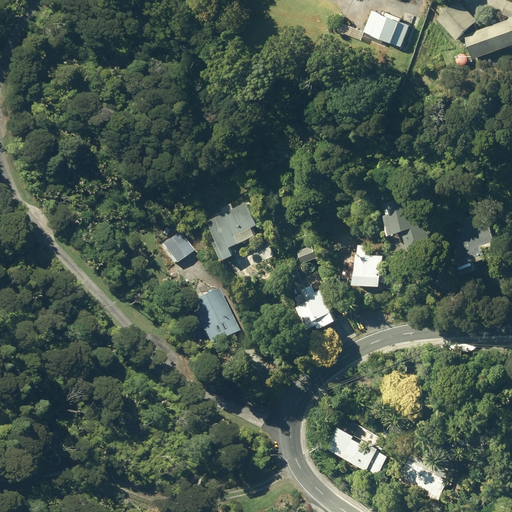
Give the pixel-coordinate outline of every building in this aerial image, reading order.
[(457,0),(439,18),(459,39),(481,19),(462,0),(457,0)] [(469,33),(478,57),(511,44),(511,0),(506,12),(511,14),(511,17),(469,33)] [(366,28),(405,44),(413,24),(375,7),(366,28)] [(383,167),(383,179),(394,179),(393,167),(383,167)] [(421,224),(410,195),(386,204),(390,214),(388,214),(395,233),(407,229),(413,246),(437,237),(430,220),(421,224)] [(218,240),(227,258),(239,253),(235,246),(260,233),(256,225),(261,222),(250,201),(212,220),(221,239),(218,240)] [(453,230),(468,271),(483,266),(481,260),(493,256),(490,245),(504,240),(496,217),(453,230)] [(161,243),(175,263),(192,251),(178,232),(161,243)] [(300,250),(304,262),(320,256),(315,244),(300,250)] [(369,253),(370,244),(361,244),(360,253),(359,253),(357,283),(385,284),(385,281),(391,281),(391,264),(386,264),(387,255),(369,253)] [(299,305),(310,328),(320,324),(322,327),(325,326),(341,318),(326,287),(319,290),(315,283),(305,289),(311,300),(299,305)] [(237,330),(217,288),(189,300),(197,318),(195,320),(199,329),(201,328),(209,343),(237,330)] [(314,342),(320,339),(315,332),(310,335),(314,342)] [(335,447),(385,475),(397,453),(370,438),(368,440),(360,435),(361,433),(345,424),(338,438),(339,439),(335,447)] [(444,466),(420,454),(417,459),(413,456),(402,480),(443,502),(455,478),(441,471),(444,466)] [(468,484),(467,475),(456,476),(457,491),(468,490),(468,484)] [(484,501),(485,510),(496,509),(493,482),(468,484),(470,503),(484,501)]
